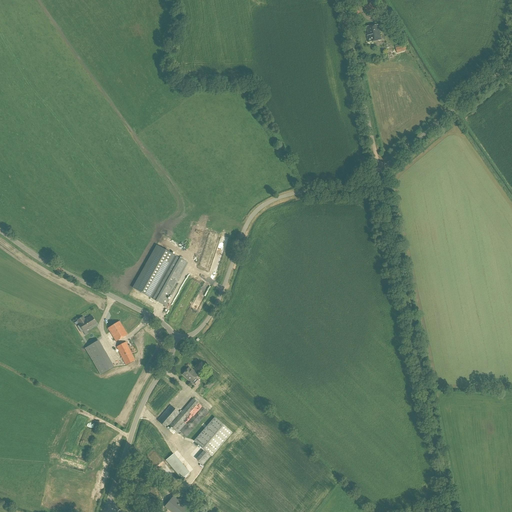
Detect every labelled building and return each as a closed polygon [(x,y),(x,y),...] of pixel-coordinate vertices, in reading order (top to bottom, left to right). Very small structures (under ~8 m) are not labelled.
[(376,7),(373,1),(364,7),(369,16),(381,9),(379,5),(376,7)] [(351,9),(356,16),(360,13),(356,6),(351,9)] [(368,43),(381,40),(378,25),(366,27),(367,36),(368,43)] [(165,306),(169,300),(167,299),(187,262),(156,245),(132,288),(149,297),(165,306)] [(83,316),(77,321),(79,324),(79,325),(77,327),(81,333),(83,331),(86,330),(92,326),(96,323),(92,316),(86,320),(83,316)] [(116,342),(128,335),(119,321),(107,328),(116,342)] [(101,375),(114,367),(98,341),(85,349),(101,375)] [(125,365),(135,360),(126,342),(116,347),(125,365)] [(191,382),(197,375),(188,368),(183,375),(191,382)] [(186,437),(208,412),(193,399),(180,414),(176,418),(179,413),(170,406),(158,421),(167,428),(169,425),(173,428),(171,429),(177,434),(180,431),(186,437)] [(210,455),(231,432),(215,419),(194,442),(210,455)] [(174,452),(165,459),(181,478),(190,471),(174,452)] [(159,497),(159,496),(156,486),(150,488),(148,489),(150,496),(147,497),(145,496),(141,508),(157,511),(160,501),(153,499),(159,497)] [(170,511),(186,511),(192,506),(176,493),(164,507),(170,511)]
